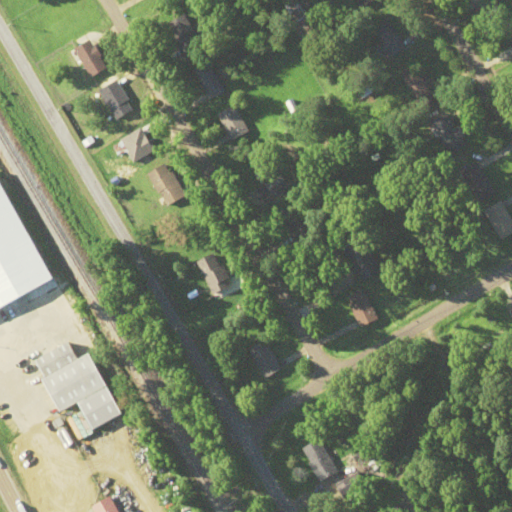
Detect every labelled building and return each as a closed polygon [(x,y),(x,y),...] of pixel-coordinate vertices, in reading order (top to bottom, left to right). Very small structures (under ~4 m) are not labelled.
[(167,25),(185,56),(202,46),(184,15),(167,25)] [(402,50),(387,17),(371,25),(386,58),(402,50)] [(511,17),(503,20),(511,50),(511,17)] [(107,69),(91,39),(75,48),(91,77),(107,69)] [(194,69),(210,100),(226,92),(209,61),(194,69)] [(402,75),(417,106),(431,99),(416,68),(402,75)] [(100,90),(117,120),(135,111),(118,81),(100,90)] [(250,132),(236,105),(217,114),(231,142),(250,132)] [(168,208),(187,196),(167,163),(148,175),(168,208)] [(501,241),(511,234),(511,220),(500,199),(483,209),(501,241)] [(343,248),(365,282),(382,272),(361,237),(343,248)] [(198,262),(214,296),(233,287),(217,253),(198,262)] [(358,327),(376,322),(368,290),(350,295),(358,327)] [(250,350),(265,380),(283,371),(267,341),(250,350)] [(92,352),(78,359),(71,344),(35,360),(59,412),(79,403),(91,430),(121,417),(92,352)] [(338,473),(319,440),(301,450),(319,483),(338,473)] [(367,484),(359,471),(336,486),(344,499),(367,484)] [(92,505),(95,511),(116,511),(110,497),(92,505)]
